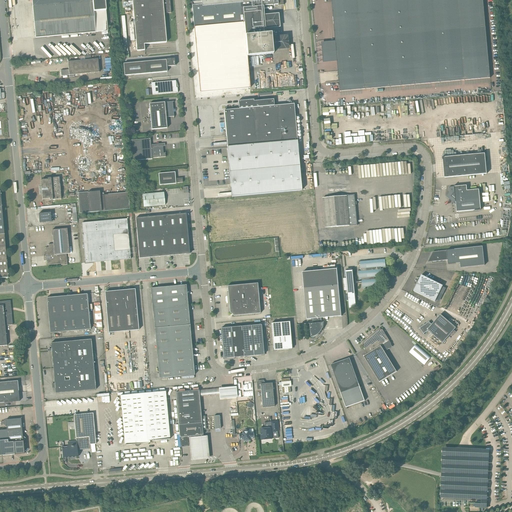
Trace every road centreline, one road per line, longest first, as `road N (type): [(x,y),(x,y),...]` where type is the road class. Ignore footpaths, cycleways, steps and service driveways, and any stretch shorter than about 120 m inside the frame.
road 1 (residential): [(202,270),(211,363),(222,371),(247,369),(291,362),(345,336),(392,290),(414,248),(426,199),(425,154),(414,147),(320,150),(304,0)]
road 2 (secondary): [(294,464),(369,441),(416,414),(465,371),(511,301)]
road 3 (residential): [(178,0),(202,270)]
road 4 (residential): [(25,288),(7,72)]
road 5 (residential): [(25,288),(202,270)]
road 6 (residential): [(38,461),(25,288)]
road 7 (secondary): [(0,491),(163,477)]
road 8 (secondary): [(163,477),(294,464)]
road 9 (secondary): [(294,464),(163,477)]
